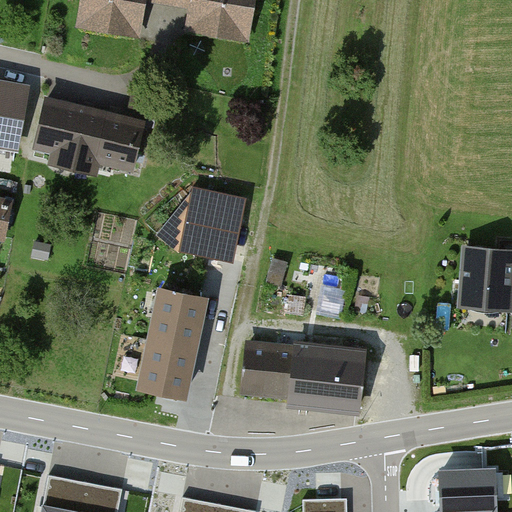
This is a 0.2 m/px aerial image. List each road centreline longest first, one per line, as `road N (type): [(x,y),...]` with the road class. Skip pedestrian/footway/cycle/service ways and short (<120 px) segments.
road 1 (track): [(300,0),(277,189),(214,452)]
road 2 (tertiary): [(382,438),(253,455),(0,412)]
road 3 (residential): [(0,59),(129,87)]
road 4 (tertiary): [(511,418),(382,438)]
